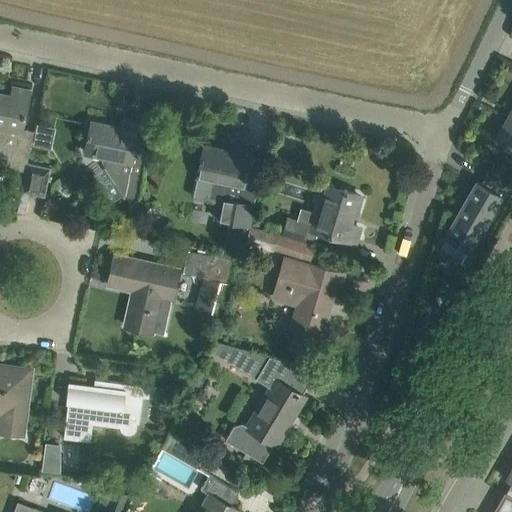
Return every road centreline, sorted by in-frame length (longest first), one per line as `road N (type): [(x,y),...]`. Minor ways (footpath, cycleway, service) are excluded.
road 1 (residential): [(439,135),(0,35)]
road 2 (residential): [(316,511),(349,444),(439,135)]
road 3 (secondary): [(382,511),(511,289)]
road 4 (residential): [(0,332),(28,337),(53,324),(67,268),(51,237),(28,227),(0,239)]
road 5 (unclassified): [(439,135),(508,0)]
road 6 (residential): [(440,511),(511,389)]
